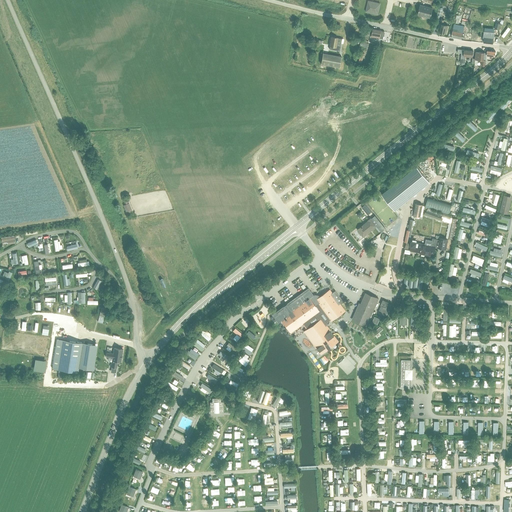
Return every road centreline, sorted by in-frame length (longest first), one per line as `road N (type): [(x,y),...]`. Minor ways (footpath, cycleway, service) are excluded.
road 1 (tertiary): [(149,361),(196,307),(511,51)]
road 2 (unclassified): [(149,361),(138,352),(129,289),(102,217),(6,0)]
road 3 (tertiary): [(511,48),(268,0)]
road 4 (tertiary): [(82,511),(149,361)]
